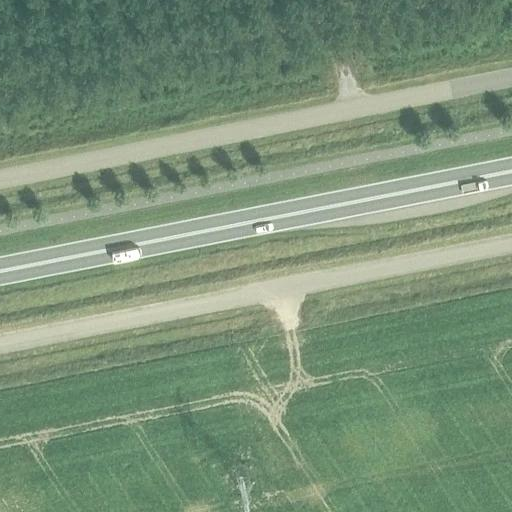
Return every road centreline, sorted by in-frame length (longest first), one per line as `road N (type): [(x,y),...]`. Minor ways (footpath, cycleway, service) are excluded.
road 1 (unclassified): [(0,180),(511,77)]
road 2 (trunk): [(0,270),(511,168)]
road 3 (unclassified): [(0,345),(511,245)]
